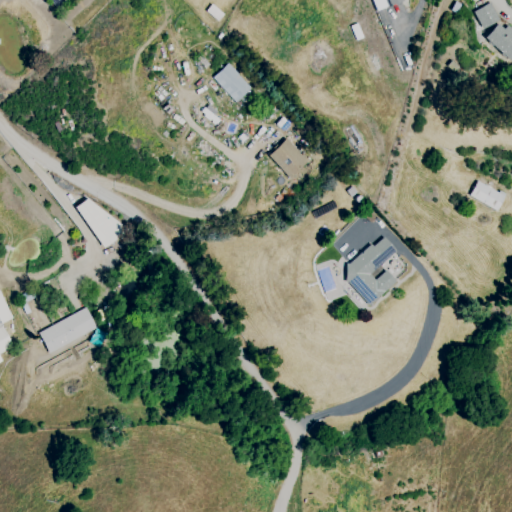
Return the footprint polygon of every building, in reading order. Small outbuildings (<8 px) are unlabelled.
[(64,0),(54,8),(47,0),(64,0)] [(386,7),(383,0),(369,0),(374,11),(386,7)] [(487,2),(497,20),(480,29),(471,11),(487,2)] [(497,23),(503,29),(507,25),(511,29),(511,59),(510,62),(483,38),(497,23)] [(234,103),(211,78),(226,63),(249,88),(234,103)] [(285,138),(301,155),(302,154),(309,160),(290,179),(267,156),(285,138)] [(495,211),(503,196),(476,180),(467,195),(495,211)] [(73,207),(101,248),(120,235),(92,194),(73,207)] [(348,264),(370,244),(372,246),(383,237),(395,251),(369,274),(375,280),(385,270),(395,281),(368,305),(347,282),(345,282),(345,264),(348,264)] [(0,353),(11,348),(1,324),(11,319),(0,293),(0,353)] [(86,308),(97,328),(49,353),(38,333),(86,308)]
